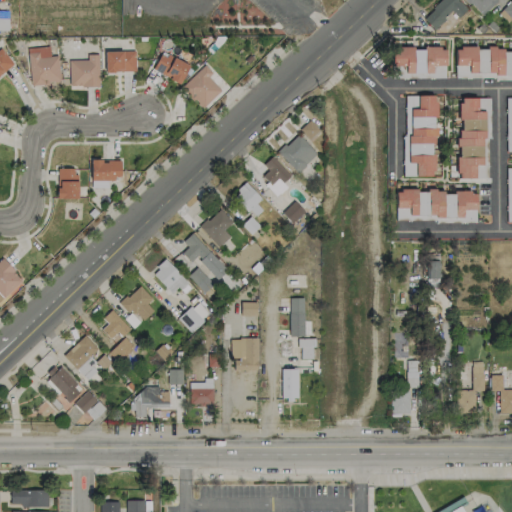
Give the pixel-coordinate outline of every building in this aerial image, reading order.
[(450,12),(456,18),(466,9),(456,0),(439,0),(422,19),(434,30),(450,12)] [(495,0),(464,0),(480,16),(496,1),(495,0)] [(511,14),(511,2),(509,0),(497,13),(506,21),(511,14)] [(57,55),(48,56),(48,47),(27,48),(29,84),(59,82),(57,55)] [(391,65),(404,65),(404,73),(432,73),(432,68),(440,68),(439,77),(444,77),(444,47),(391,47),(391,65)] [(454,65),(467,64),(467,73),(486,72),(485,47),(454,48),(454,65)] [(0,74),(13,64),(0,48),(0,74)] [(511,74),(511,48),(487,49),(487,74),(511,74)] [(103,51),(104,72),(134,71),(133,50),(103,51)] [(188,64),(160,51),(151,70),(179,83),(188,64)] [(97,54),(86,54),(86,59),(68,60),(68,86),(97,86),(97,54)] [(219,90),(206,77),(211,72),(203,65),(180,87),(200,108),(219,90)] [(406,163),(414,163),(414,176),(433,176),(433,154),(430,154),(430,143),(434,143),(434,118),(436,118),(436,95),(405,95),(406,163)] [(483,111),(476,111),(476,98),(458,97),(457,178),(474,178),(474,164),(482,164),(483,111)] [(299,129),(308,139),(318,130),(308,120),(299,129)] [(316,153),(296,133),(276,152),(296,172),(316,153)] [(267,170),(259,177),(276,195),(286,187),(282,182),(289,175),(271,155),(262,164),(267,170)] [(120,160),(89,159),(89,179),(119,179),(120,160)] [(56,198),(75,198),(75,168),(56,168),(56,198)] [(261,210),(255,202),(259,199),(246,182),(233,193),(252,217),(261,210)] [(394,190),(394,217),(426,217),(425,189),(394,190)] [(461,217),(461,212),(467,212),(467,221),(473,221),(473,191),(427,191),(427,217),(461,217)] [(281,213),(290,223),(302,211),(293,201),(281,213)] [(228,236),(223,230),(231,222),(218,208),(198,227),(217,247),(228,236)] [(190,261),(194,257),(217,278),(227,268),(189,234),(181,242),(186,246),(180,253),(190,261)] [(0,258),(0,299),(21,280),(1,258),(0,258)] [(183,293),(190,286),(165,259),(151,272),(170,293),(177,286),(183,293)] [(438,261),(427,261),(426,286),(438,286),(438,261)] [(120,301),(139,322),(152,310),(146,303),(150,299),(138,285),(120,301)] [(288,336),(303,336),(302,297),(288,297),(288,336)] [(177,318),(190,333),(208,315),(195,301),(177,318)] [(256,302),(239,302),(239,315),(255,315),(256,302)] [(106,324),(100,329),(109,339),(117,331),(121,336),(129,329),(111,309),(101,318),(106,324)] [(88,356),(96,349),(83,335),(62,355),(85,379),(99,366),(88,356)] [(256,338),(229,338),(229,359),(233,359),(232,370),(256,370),(256,338)] [(298,358),(312,358),(312,338),(298,338),(298,358)] [(408,413),(408,387),(415,387),(415,360),(405,360),(405,388),(389,388),(390,413),(408,413)] [(80,389),(57,364),(44,376),(67,401),(80,389)] [(279,399),(297,399),(297,369),(279,368),(279,399)] [(181,369),(167,369),(167,384),(181,384),(181,369)] [(453,389),(453,412),(473,413),(474,390),(482,390),(482,372),(470,372),(470,390),(453,389)] [(511,389),(500,389),(501,375),(489,374),(489,390),(497,391),(497,413),(511,413),(511,389)] [(188,381),(188,404),(211,403),(211,380),(188,381)] [(131,417),(144,417),(144,407),(168,407),(167,391),(158,391),(158,386),(140,386),(140,395),(131,395),(131,417)] [(81,412),(95,400),(86,390),(72,403),(81,412)] [(47,506),(46,489),(9,490),(9,504),(18,504),(18,507),(47,506)] [(145,511),(146,500),(125,500),(124,511),(145,511)] [(118,511),(119,501),(99,501),(98,511),(118,511)]
